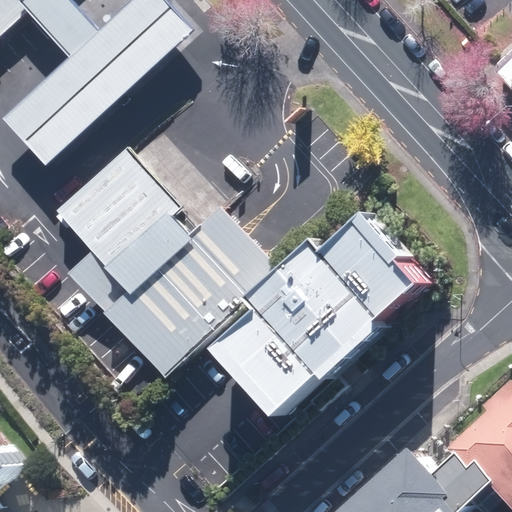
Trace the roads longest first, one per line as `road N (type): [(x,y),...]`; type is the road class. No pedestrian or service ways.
road 1 (residential): [(277,511),(511,301)]
road 2 (secondary): [(326,0),(511,208)]
